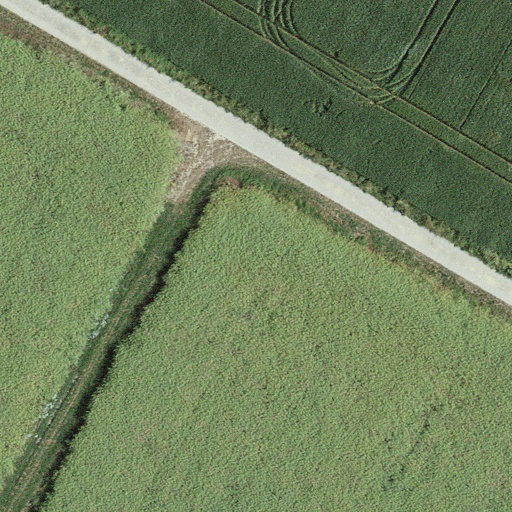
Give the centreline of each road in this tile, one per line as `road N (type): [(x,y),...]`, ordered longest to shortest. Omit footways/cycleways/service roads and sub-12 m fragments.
road 1 (track): [(511,292),(14,0)]
road 2 (track): [(212,116),(0,497)]
